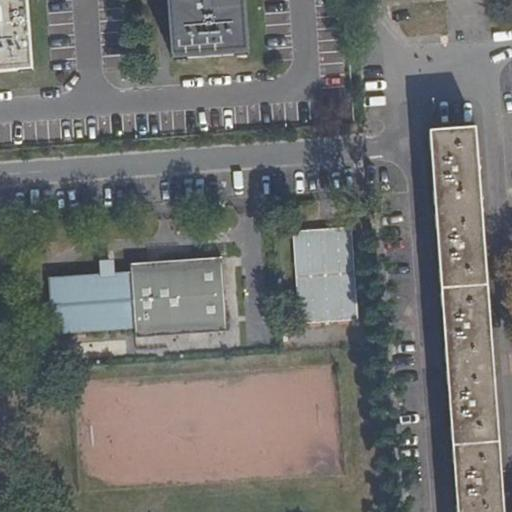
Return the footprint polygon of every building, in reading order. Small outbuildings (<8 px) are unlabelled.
[(0,0),(0,71),(32,70),(27,0),(0,0)] [(248,53),(244,0),(168,0),(173,59),(248,53)] [(502,511),(474,126),(428,130),(456,511),(502,511)] [(298,324),(357,319),(349,226),(291,231),(298,324)] [(221,256),(129,263),(129,272),(46,278),(51,335),(133,329),(134,337),(226,331),(221,256)]
